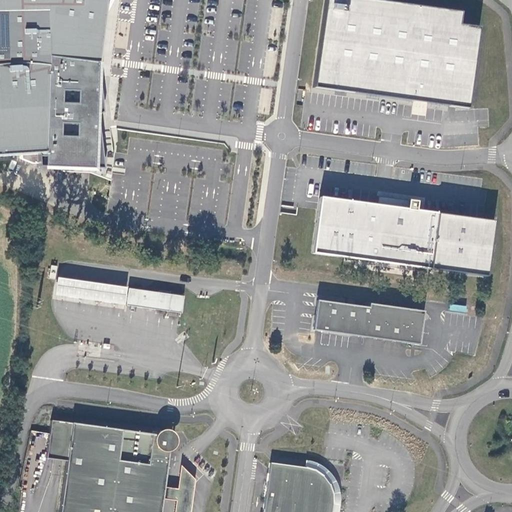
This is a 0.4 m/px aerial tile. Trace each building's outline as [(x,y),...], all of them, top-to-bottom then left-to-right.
[(0,0),(0,155),(44,152),(44,166),(95,170),(100,63),(98,62),(100,39),(106,8),(108,0),(0,0)] [(459,13),(373,0),(327,0),(314,85),(470,109),(482,27),(457,24),(459,13)] [(377,203),(409,206),(410,198),(378,195),(377,203)] [(482,220),(321,198),(319,210),(313,253),(474,274),(482,220)] [(56,263),(50,262),(47,274),(53,275),(56,263)] [(125,285),(56,274),(53,292),(122,303),(125,285)] [(182,294),(127,285),(124,303),(179,312),(182,294)] [(421,344),(426,310),(372,302),(371,306),(319,299),(314,328),(421,344)] [(60,511),(162,511),(164,498),(166,485),(171,448),(174,448),(176,433),(160,431),(160,433),(53,419),(48,456),(68,459),(60,511)] [(333,505),(332,511),(340,511),(342,500),(341,493),(340,486),(338,479),(331,471),(324,464),(316,461),(307,458),(307,461),(306,466),(318,470),(324,476),(328,481),(332,487),(334,495),(333,505)] [(306,466),(272,461),(265,511),(332,511),(333,505),(334,495),(332,487),(328,481),(324,476),(318,470),(306,466)] [(176,511),(192,511),(197,478),(183,464),(179,488),(166,485),(164,498),(178,499),(176,511)]
